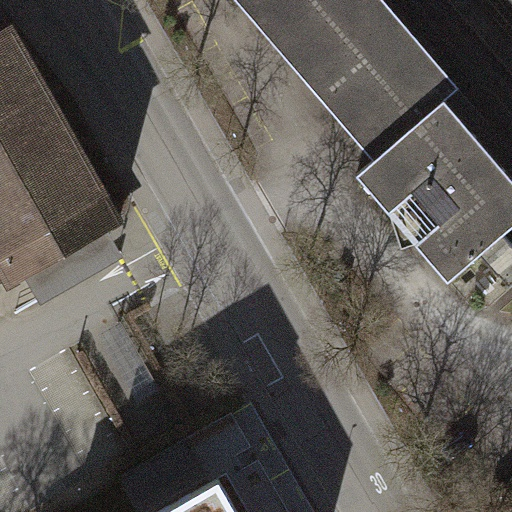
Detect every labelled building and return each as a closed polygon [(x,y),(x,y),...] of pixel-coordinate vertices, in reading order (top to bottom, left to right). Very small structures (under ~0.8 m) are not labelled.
[(225,0),(364,167),(348,180),(442,292),(478,262),(500,288),(511,278),(511,252),(498,236),(511,224),(511,195),(437,106),(449,96),(369,0),(225,0)] [(26,36),(0,51),(0,256),(44,331),(72,315),(160,263),(26,36)] [(122,318),(100,329),(138,399),(159,387),(122,318)] [(226,511),(204,478),(150,511),(226,511)] [(511,511),(511,484),(493,500),(503,511),(511,511)]
